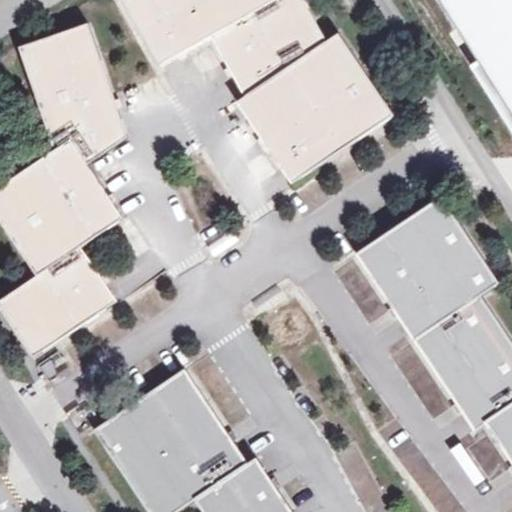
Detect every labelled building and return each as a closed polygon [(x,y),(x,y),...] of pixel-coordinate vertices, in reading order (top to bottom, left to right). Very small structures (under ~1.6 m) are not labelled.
[(121,0),(160,67),(211,39),(244,98),(236,104),(291,186),(394,117),(338,35),(326,41),(302,0),(121,0)] [(511,0),(441,0),(511,111),(511,0)] [(55,152),(87,166),(127,139),(88,25),(18,49),(55,152)] [(0,188),(0,223),(37,278),(124,219),(87,166),(55,152),(0,188)] [(443,198),(357,256),(477,434),(488,427),(511,462),(511,341),(482,298),(501,285),(443,198)] [(81,249),(37,278),(0,302),(0,311),(32,360),(117,303),(81,249)] [(357,264),(342,270),(362,319),(379,312),(373,297),(370,298),(357,264)] [(249,465),(184,370),(94,431),(147,511),(178,511),(194,502),(200,511),(291,511),(257,460),(249,465)]
